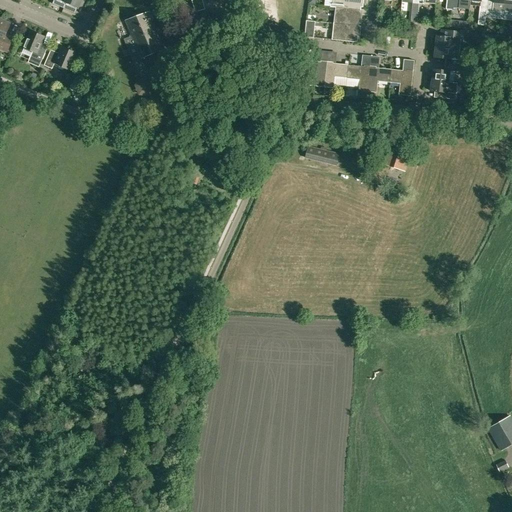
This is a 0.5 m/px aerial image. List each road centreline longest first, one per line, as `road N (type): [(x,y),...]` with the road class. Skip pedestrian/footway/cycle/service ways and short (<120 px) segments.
road 1 (unclassified): [(102,511),(289,102)]
road 2 (unclassified): [(289,102),(123,129),(0,80)]
road 3 (unclassified): [(511,124),(289,102)]
